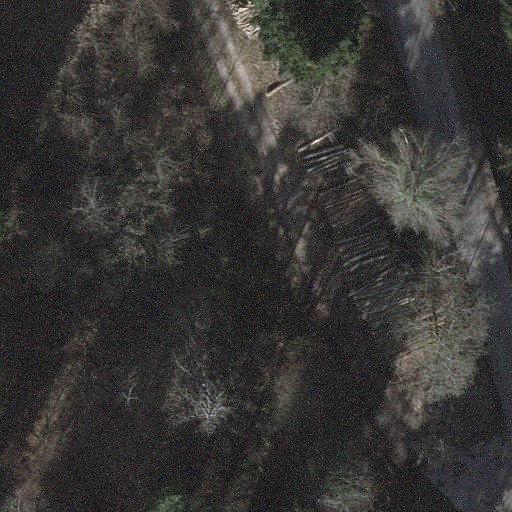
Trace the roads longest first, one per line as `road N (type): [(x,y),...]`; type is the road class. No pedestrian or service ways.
road 1 (track): [(508,511),(469,504),(373,418),(199,0)]
road 2 (unclassified): [(431,0),(511,286)]
